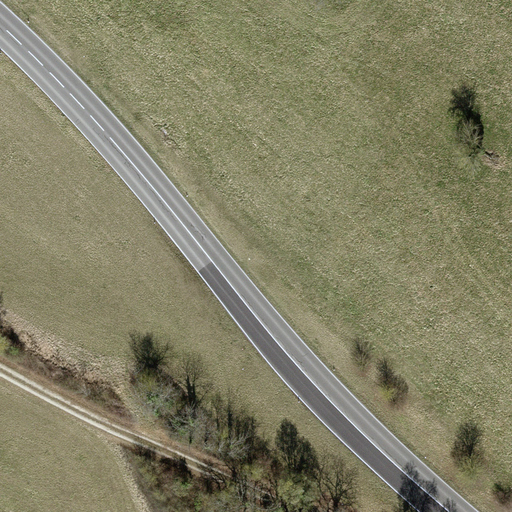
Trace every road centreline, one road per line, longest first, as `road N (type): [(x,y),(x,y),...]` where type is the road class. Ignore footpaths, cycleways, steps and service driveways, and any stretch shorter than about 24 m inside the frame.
road 1 (primary): [(0,23),(131,160),(354,422),(453,511)]
road 2 (track): [(0,368),(301,511)]
